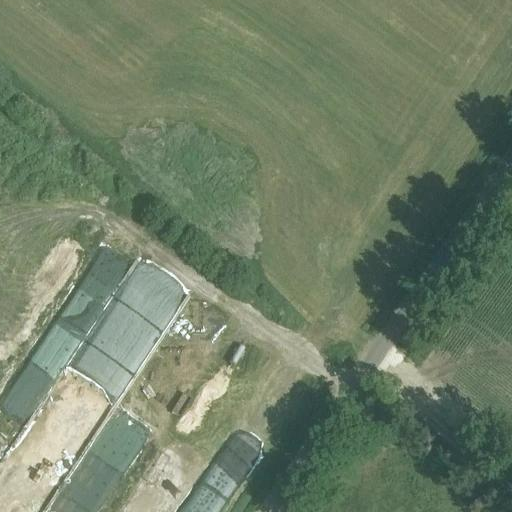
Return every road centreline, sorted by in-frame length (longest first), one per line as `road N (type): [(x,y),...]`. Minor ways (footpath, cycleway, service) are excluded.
road 1 (unclassified): [(511,159),(265,511)]
road 2 (track): [(360,376),(511,497)]
